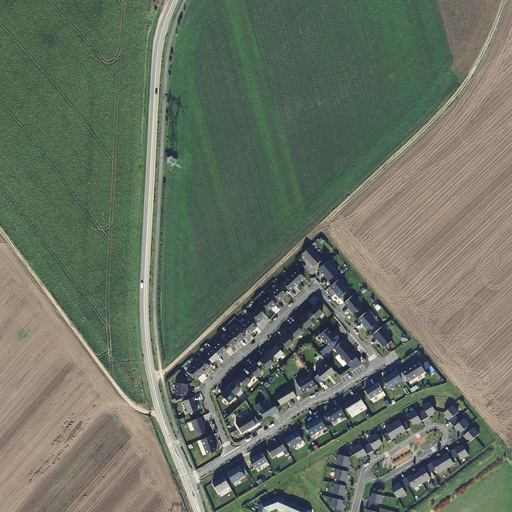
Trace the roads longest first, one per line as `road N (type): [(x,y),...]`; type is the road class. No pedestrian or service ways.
road 1 (track): [(152,377),(448,103),(481,56),(503,0)]
road 2 (tertiary): [(173,0),(156,65),(144,316),(154,393),(187,481)]
road 3 (residential): [(379,365),(320,294),(309,293),(205,386),(231,455)]
road 4 (track): [(0,227),(125,399),(160,412)]
road 5 (residential): [(362,475),(438,427),(444,441),(383,479),(370,478)]
road 6 (residential): [(231,455),(379,365)]
